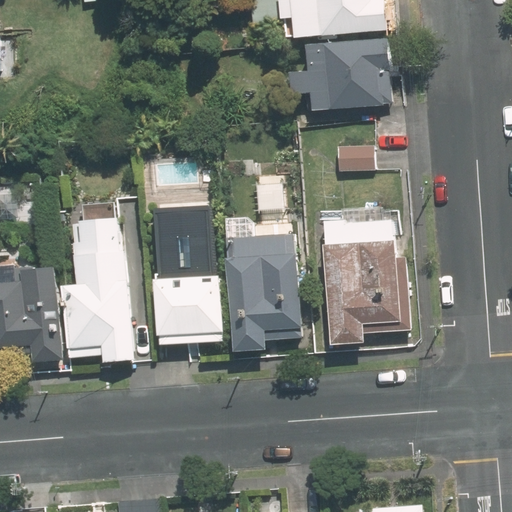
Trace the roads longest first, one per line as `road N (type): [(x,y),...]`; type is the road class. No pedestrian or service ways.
road 1 (residential): [(0,441),(489,406)]
road 2 (residential): [(489,406),(461,0)]
